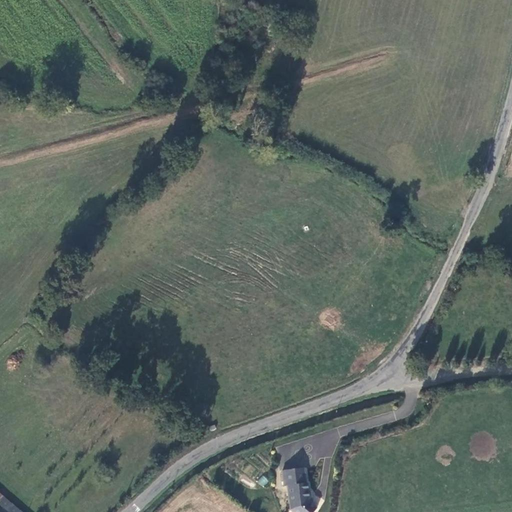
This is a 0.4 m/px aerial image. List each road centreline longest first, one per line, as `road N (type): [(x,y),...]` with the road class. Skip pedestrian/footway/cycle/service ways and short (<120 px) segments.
road 1 (unclassified): [(385,378),(210,446),(130,511)]
road 2 (unclassified): [(458,246),(511,100)]
road 3 (unclassified): [(385,378),(450,263)]
road 4 (unclassified): [(385,378),(511,369)]
